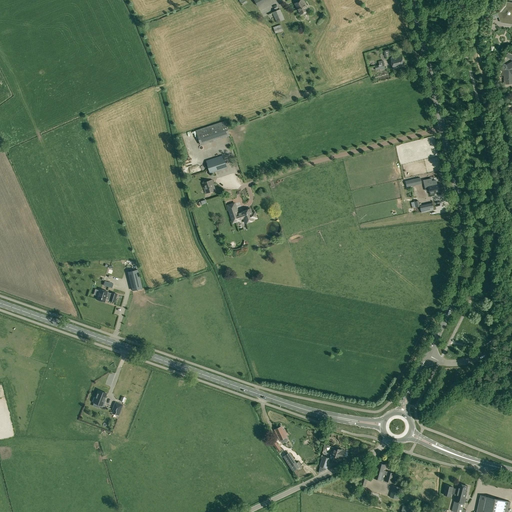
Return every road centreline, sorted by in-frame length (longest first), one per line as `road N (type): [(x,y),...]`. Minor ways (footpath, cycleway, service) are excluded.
road 1 (primary): [(382,425),(291,406),(0,303)]
road 2 (tertiary): [(428,355),(456,288),(462,237),(412,0)]
road 3 (unknown): [(441,127),(248,184)]
road 4 (unclassified): [(247,511),(390,439)]
